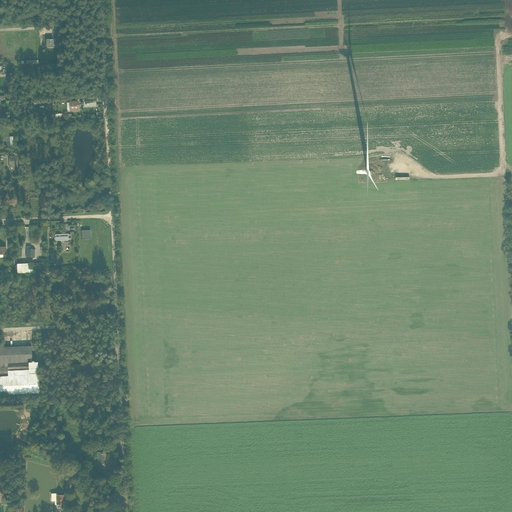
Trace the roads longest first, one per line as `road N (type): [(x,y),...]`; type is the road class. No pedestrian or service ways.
road 1 (track): [(511,34),(499,49),(498,171),(428,177),(390,158)]
road 2 (unclassified): [(115,325),(112,215),(0,220)]
road 3 (track): [(102,0),(112,215)]
road 4 (unclassified): [(125,511),(115,325)]
